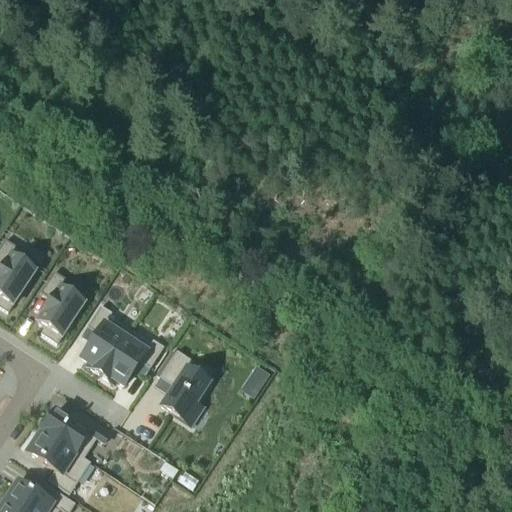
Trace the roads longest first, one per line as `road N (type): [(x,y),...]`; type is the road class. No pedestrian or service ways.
road 1 (track): [(438,384),(0,94)]
road 2 (unknown): [(209,0),(511,212)]
